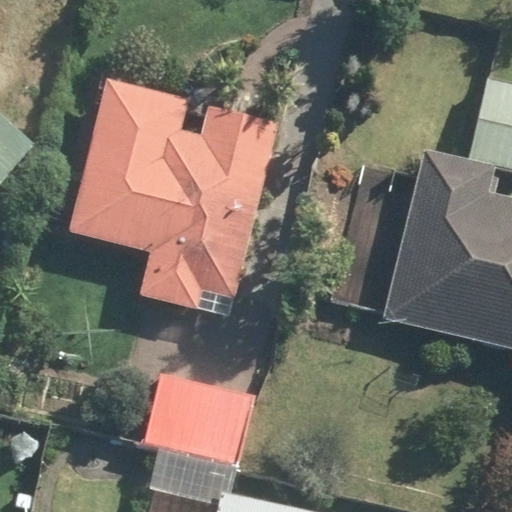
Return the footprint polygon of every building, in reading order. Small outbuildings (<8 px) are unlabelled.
[(511,95),(481,87),(460,165),(511,179),(511,95)] [(267,128),(93,91),(61,245),(141,261),(131,311),(224,331),(267,128)] [(0,139),(0,177),(19,155),(0,139)] [(412,163),(371,327),(511,362),(511,218),(472,209),(479,180),(412,163)] [(153,383),(138,451),(232,472),(247,403),(153,383)] [(266,511),(220,502),(217,511),(266,511)]
